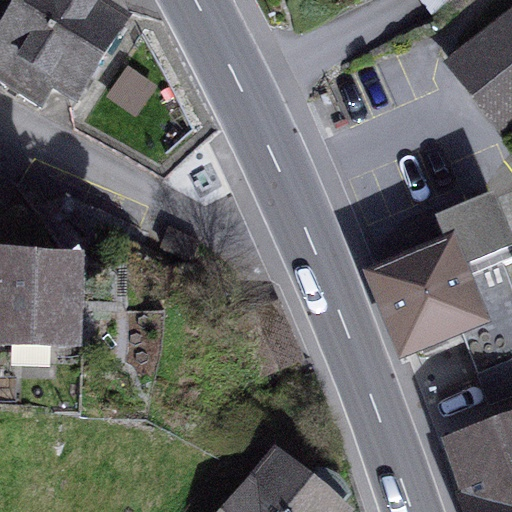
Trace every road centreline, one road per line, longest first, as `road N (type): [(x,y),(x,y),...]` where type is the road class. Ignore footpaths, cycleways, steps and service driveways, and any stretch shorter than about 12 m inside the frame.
road 1 (primary): [(415,511),(291,196)]
road 2 (residential): [(291,196),(251,215),(201,224),(0,121)]
road 3 (primary): [(291,196),(196,0)]
